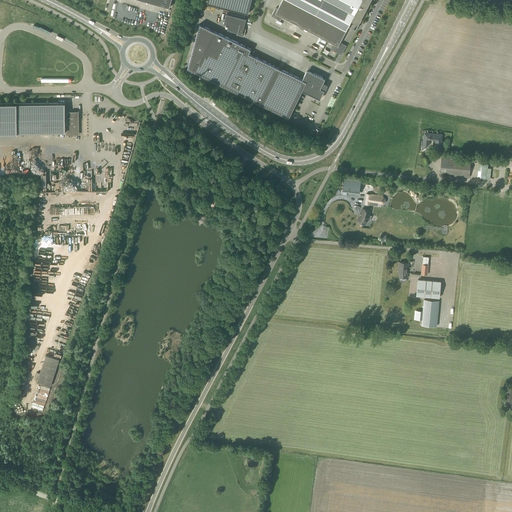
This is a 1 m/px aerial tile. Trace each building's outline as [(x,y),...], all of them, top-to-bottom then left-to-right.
[(282,0),(278,9),(277,8),(275,9),(272,14),(273,17),(279,20),(281,19),(282,17),(333,44),(331,47),(332,50),(340,54),(342,53),(346,47),(345,45),(340,42),(351,21),(356,23),(357,21),(360,22),(371,0),(282,0)] [(203,12),(201,16),(212,21),(214,17),(203,12)] [(245,35),(245,33),(246,29),(243,29),(246,19),(226,14),(224,24),(228,25),(227,30),(237,33),(237,35),(244,36),(244,35),(245,35)] [(187,68),(195,72),(288,118),(302,90),(320,99),(324,91),(325,88),(321,86),(323,83),(325,79),(307,70),(302,80),(249,53),(251,49),(234,41),(215,31),(200,24),(187,68)] [(78,111),(67,111),(67,113),(64,113),(64,103),(16,104),(16,103),(0,103),(0,133),(17,133),(65,132),(65,131),(66,131),(66,135),(79,135),(79,130),(79,110),(78,110),(78,111)] [(440,151),(441,135),(425,133),(423,150),(428,146),(429,139),(436,140),(436,146),(440,151)] [(469,177),(471,160),(448,158),(448,154),(442,154),(441,157),(441,160),(440,175),(469,177)] [(477,178),(486,179),(490,179),(491,168),(487,168),(488,164),(479,163),(477,178)] [(344,179),(342,195),(346,195),(347,191),(359,193),(361,181),(344,179)] [(373,194),(366,193),(364,204),(372,205),(373,194)] [(357,221),(359,223),(359,224),(358,224),(359,225),(359,226),(360,227),(361,227),(362,227),(363,226),(366,222),(365,221),(367,216),(369,216),(369,212),(370,212),(370,209),(364,208),(364,210),(361,210),(359,215),(360,215),(359,217),(357,221)] [(62,234),(72,233),(72,229),(69,229),(69,225),(62,225),(62,234)] [(407,278),(408,273),(407,273),(408,263),(399,262),(398,272),(400,272),(399,277),(407,278)] [(439,298),(440,282),(427,280),(418,280),(417,289),(416,295),(439,298)] [(67,305),(72,307),(75,300),(77,300),(78,297),(66,293),(64,299),(68,300),(67,305)] [(436,327),(439,301),(428,300),(424,299),(421,325),(436,327)] [(66,343),(70,331),(64,330),(61,341),(66,343)] [(50,387),(59,359),(46,355),(40,373),(37,372),(35,379),(38,380),(37,382),(50,387)]
